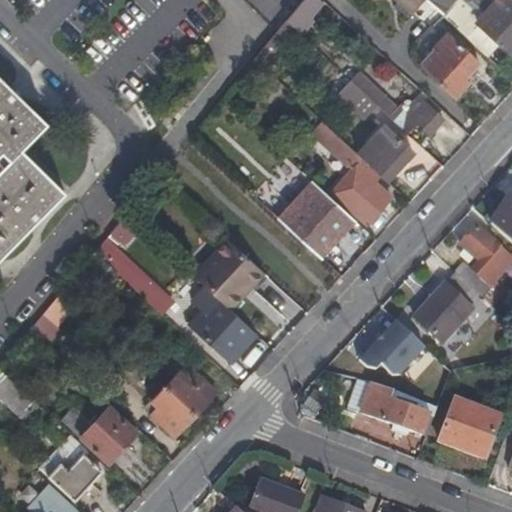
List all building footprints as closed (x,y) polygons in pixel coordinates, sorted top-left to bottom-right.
[(303,0),(284,23),(295,33),(298,36),(325,5),(319,0),(303,0)] [(394,0),(412,17),(427,1),(445,16),(457,4),(460,0),(394,0)] [(511,3),(508,0),(500,0),(480,21),(500,39),(496,44),(511,58),(511,57),(511,3)] [(445,16),(443,19),(463,39),(478,24),(457,4),(445,16)] [(295,33),(284,23),(277,32),(253,61),(262,70),(295,33)] [(414,63),(437,37),(426,28),(403,53),(414,63)] [(436,56),(422,69),(453,98),(467,84),(462,80),(476,65),(444,36),(430,51),(436,56)] [(0,165),(3,168),(0,170),(0,257),(63,193),(20,151),(45,124),(0,80),(0,165)] [(364,81),(356,90),(375,107),(407,138),(417,127),(430,139),(446,121),(419,97),(405,112),(399,107),(394,113),(387,106),(389,104),(364,81)] [(356,90),(347,99),(366,117),(375,107),(356,90)] [(320,124),(311,135),(351,172),(332,193),(367,225),(389,200),(373,185),(379,179),(368,169),(320,124)] [(411,152),(383,126),(367,143),(374,150),(364,161),(370,166),(368,169),(379,179),(383,182),(391,174),(395,178),(408,164),(404,160),(411,152)] [(310,183),(277,220),(320,259),(352,222),(310,183)] [(511,201),(502,198),(496,216),(510,222),(504,238),(511,245),(511,201)] [(458,262),(449,272),(452,274),(474,295),(483,303),(491,296),(488,293),(492,289),(487,285),(498,273),(492,268),(502,257),(473,229),(458,246),(474,261),(466,269),(458,262)] [(106,237),(92,254),(140,297),(150,287),(154,282),(106,237)] [(240,253),(206,291),(212,296),(242,324),(276,286),(240,253)] [(474,295),(452,274),(412,318),(440,343),(470,310),(465,305),(474,295)] [(150,287),(140,297),(158,314),(168,304),(150,287)] [(212,296),(187,322),(229,360),(252,333),(242,324),(212,296)] [(59,331),(41,316),(29,330),(46,346),(59,331)] [(426,349),(395,321),(356,364),(365,371),(374,374),(380,367),(391,378),(401,377),(426,349)] [(0,370),(0,397),(28,424),(40,408),(0,370)] [(175,373),(161,388),(191,415),(212,393),(189,371),(182,380),(175,373)] [(370,383),(359,412),(417,435),(425,414),(387,401),(390,391),(370,383)] [(191,415),(161,388),(148,402),(155,408),(148,416),(171,437),(191,415)] [(498,414),(452,398),(435,441),(458,449),(461,441),(484,450),(498,414)] [(71,404),(59,419),(83,441),(96,427),(71,404)] [(139,438),(110,413),(96,427),(83,441),(82,443),(109,469),(139,438)] [(69,435),(37,467),(72,501),(99,472),(93,466),(96,461),(69,435)] [(461,441),(458,449),(481,459),(484,450),(461,441)] [(259,478),(249,504),(270,511),(294,511),(302,494),(259,478)] [(28,511),(76,511),(77,511),(46,483),(24,508),(28,511)] [(314,511),(311,511),(310,511),(309,511),(361,511),(321,496),(314,511)]
